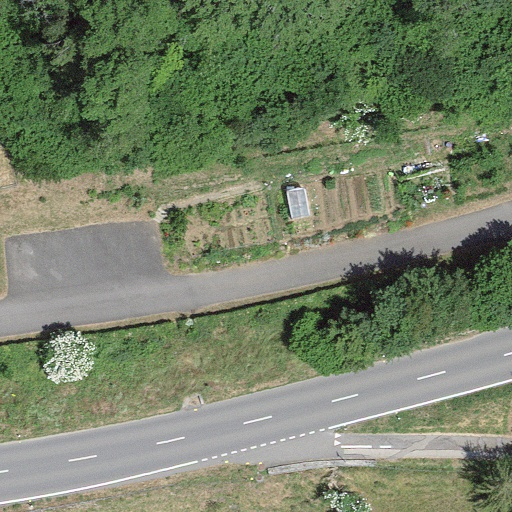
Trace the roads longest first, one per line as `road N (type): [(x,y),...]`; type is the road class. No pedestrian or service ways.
road 1 (residential): [(511,220),(207,292),(0,322)]
road 2 (secondary): [(261,422),(0,472)]
road 3 (residential): [(261,422),(273,441),(321,449),(511,450)]
road 4 (secondary): [(511,354),(261,422)]
